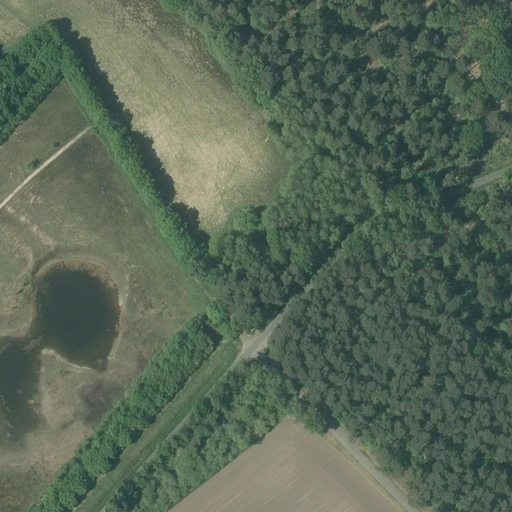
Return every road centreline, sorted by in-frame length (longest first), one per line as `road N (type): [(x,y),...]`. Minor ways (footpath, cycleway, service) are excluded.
road 1 (unclassified): [(252,348),(366,223),(511,166)]
road 2 (unclassified): [(252,348),(412,511)]
road 3 (unclassified): [(104,511),(252,348)]
